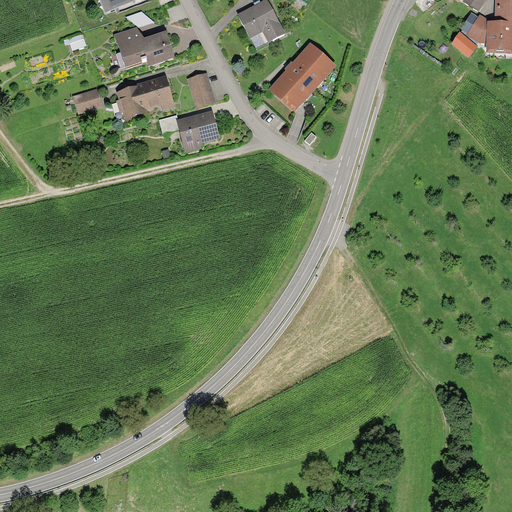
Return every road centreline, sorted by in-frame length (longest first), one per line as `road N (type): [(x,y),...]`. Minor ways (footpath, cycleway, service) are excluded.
road 1 (secondary): [(344,178),(308,265),(237,363),(123,449),(0,495)]
road 2 (track): [(440,511),(447,448),(435,389),(345,248)]
road 3 (track): [(269,138),(0,205)]
road 4 (residential): [(344,178),(256,128),(181,0)]
road 5 (secondary): [(403,0),(344,178)]
